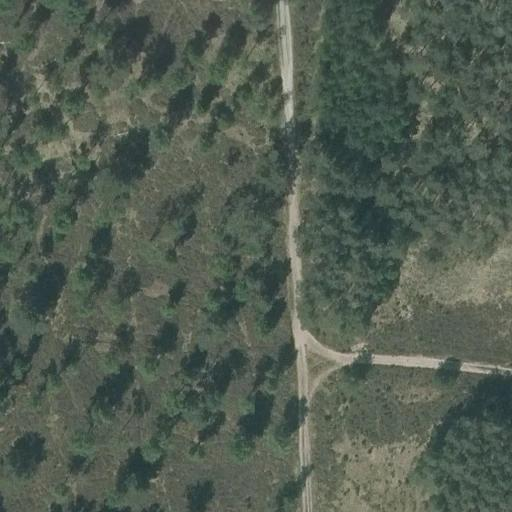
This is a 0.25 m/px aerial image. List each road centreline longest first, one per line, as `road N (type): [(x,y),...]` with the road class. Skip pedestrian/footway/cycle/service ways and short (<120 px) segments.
road 1 (track): [(299,352),(278,0)]
road 2 (track): [(511,373),(299,352)]
road 3 (track): [(305,511),(299,352)]
